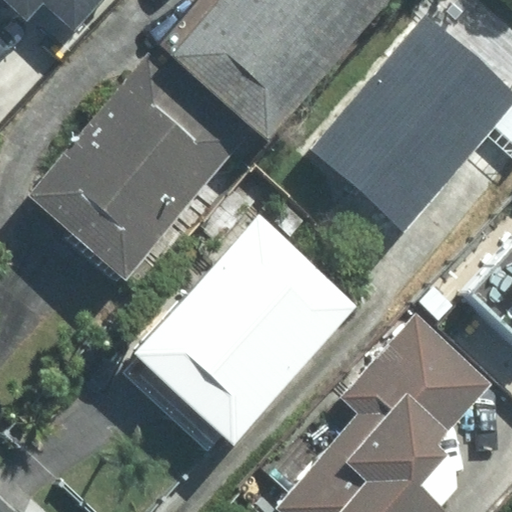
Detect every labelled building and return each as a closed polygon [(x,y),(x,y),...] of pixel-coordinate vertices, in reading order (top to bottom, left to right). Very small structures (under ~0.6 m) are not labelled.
[(55,33),(85,0),(0,0),(0,16),(3,20),(21,1),(55,33)] [(201,0),(146,61),(232,140),(240,147),(374,0),(201,0)] [(486,190),(511,159),(511,95),(416,12),(295,152),(396,239),(459,167),(486,190)] [(146,61),(136,52),(9,192),(105,279),(232,140),(146,61)] [(111,373),(197,457),(341,310),(245,216),(112,352),(122,361),(111,373)] [(511,346),(511,235),(511,234),(455,292),(511,346)] [(417,449),(481,379),(402,306),(232,491),(255,511),(427,511),(454,483),(417,449)]
